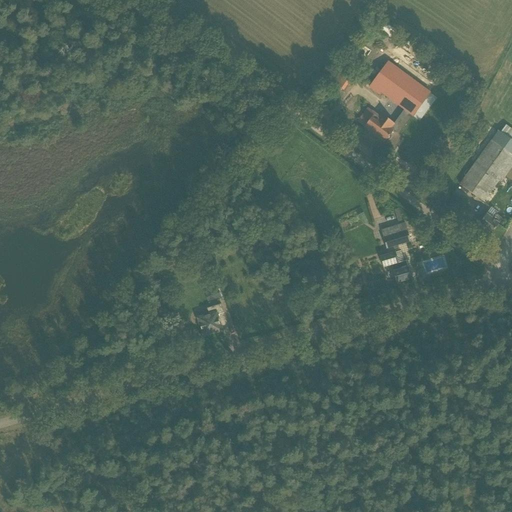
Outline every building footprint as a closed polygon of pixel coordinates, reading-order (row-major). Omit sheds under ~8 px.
[(389,62),(369,88),(378,95),(380,93),(412,117),(430,92),(389,62)] [(335,77),(346,85),(354,75),(343,67),(335,77)] [(385,142),(391,134),(394,131),(391,129),(394,124),(382,115),(381,118),(368,109),(358,122),(365,127),(385,142)] [(511,140),(498,131),(459,185),(483,202),(499,181),(501,183),(511,166),(511,140)] [(491,235),(499,224),(498,223),(501,218),(496,215),(493,220),(486,215),(479,225),(491,235)] [(405,224),(381,231),(387,249),(410,242),(405,224)] [(412,279),(406,261),(399,263),(395,252),(380,256),(383,267),(391,265),(397,284),(412,279)] [(423,271),(417,272),(419,280),(425,278),(423,271)] [(363,286),(361,278),(356,279),(357,281),(355,281),(356,287),(363,286)] [(212,293),(214,299),(221,297),(219,291),(212,293)] [(208,314),(198,317),(204,337),(218,332),(220,332),(221,330),(220,328),(228,325),(221,304),(207,309),(208,314)]
